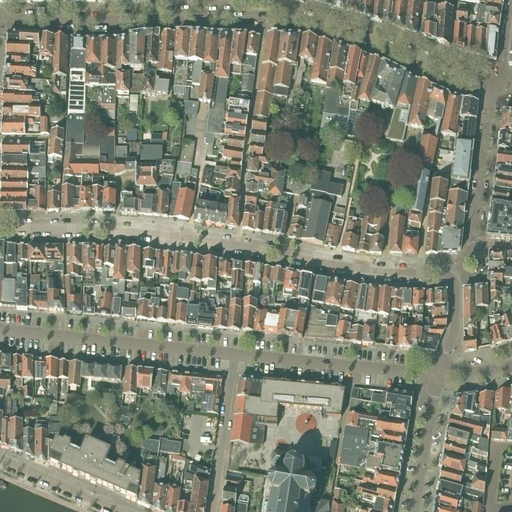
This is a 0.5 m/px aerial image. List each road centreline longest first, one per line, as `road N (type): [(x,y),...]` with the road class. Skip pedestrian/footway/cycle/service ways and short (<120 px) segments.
road 1 (residential): [(495,87),(339,28),(281,15),(0,19)]
road 2 (residential): [(451,279),(140,232),(0,228)]
road 3 (residential): [(234,354),(0,330)]
road 4 (residential): [(439,375),(234,354)]
road 5 (residential): [(211,511),(234,354)]
road 6 (residential): [(472,244),(493,102)]
road 7 (residential): [(414,511),(439,375)]
road 8 (unclassified): [(124,511),(0,458)]
